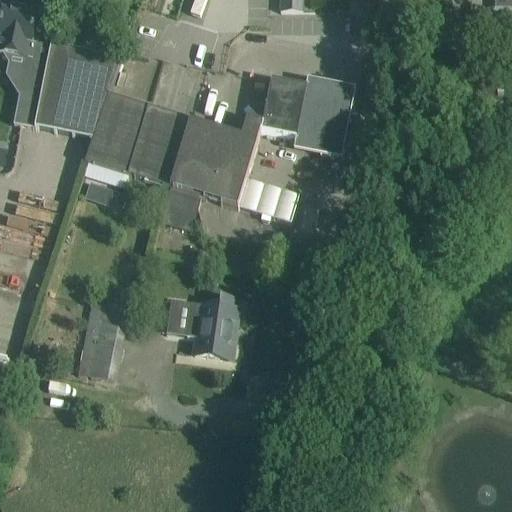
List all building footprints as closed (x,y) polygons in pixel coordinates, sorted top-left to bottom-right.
[(280,0),(280,16),(303,16),(302,0),(280,0)] [(511,0),(492,0),(492,14),(511,14),(511,0)] [(0,56),(4,57),(28,62),(31,45),(38,14),(12,9),(11,14),(3,13),(0,29),(0,56)] [(20,95),(14,128),(92,144),(109,101),(122,62),(51,49),(31,45),(28,62),(32,62),(25,96),(20,95)] [(242,142),(258,147),(261,136),(297,143),(307,92),(272,85),(263,131),(247,126),(242,142)] [(354,94),(308,85),(307,92),(297,143),(295,154),(341,163),(354,94)] [(85,166),(171,193),(191,127),(192,125),(109,101),(92,144),(85,166)] [(242,142),(191,127),(171,193),(167,205),(197,214),(201,202),(238,213),(246,186),(258,147),(242,142)] [(91,186),(87,198),(98,202),(103,190),(91,186)] [(246,186),(238,213),(287,228),(296,200),(246,186)] [(220,312),(192,308),(188,341),(197,342),(195,359),(232,364),(239,315),(238,315),(240,305),(221,302),(220,312)] [(92,307),(85,340),(123,347),(129,314),(92,307)]
